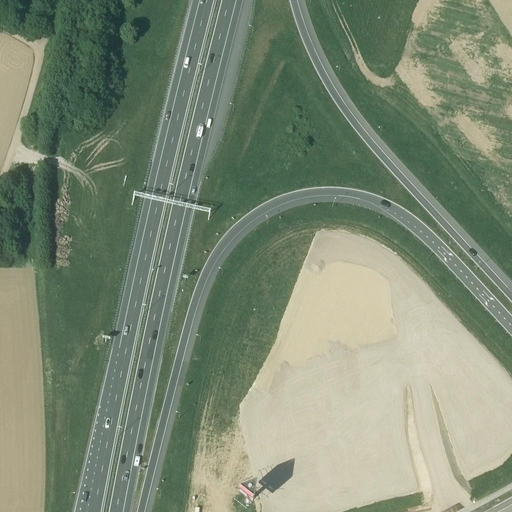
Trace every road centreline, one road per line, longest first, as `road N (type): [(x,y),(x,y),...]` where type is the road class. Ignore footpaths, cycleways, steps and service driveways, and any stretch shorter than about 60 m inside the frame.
road 1 (motorway): [(141,511),(199,287),(228,237),(268,206),(329,191),(375,199),(444,248),(511,321)]
road 2 (motorway): [(203,0),(89,511)]
road 3 (motorway): [(119,511),(232,0)]
road 4 (motorway): [(511,298),(351,120),(319,69),(292,0)]
road 5 (unclassified): [(38,45),(0,179)]
